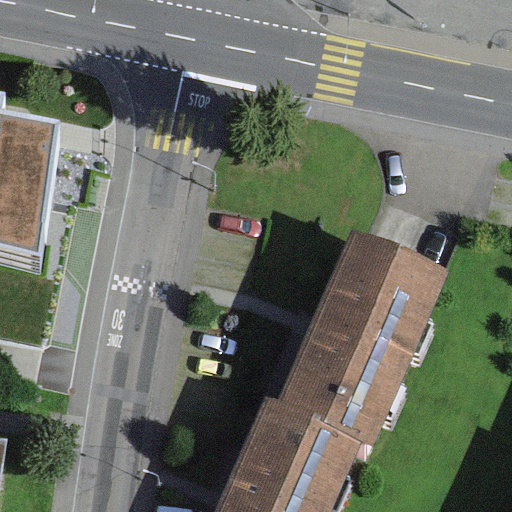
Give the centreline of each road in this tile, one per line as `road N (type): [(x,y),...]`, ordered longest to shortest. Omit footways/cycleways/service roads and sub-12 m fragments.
road 1 (residential): [(189,40),(102,511)]
road 2 (primary): [(511,106),(189,40)]
road 3 (primary): [(189,40),(0,2)]
